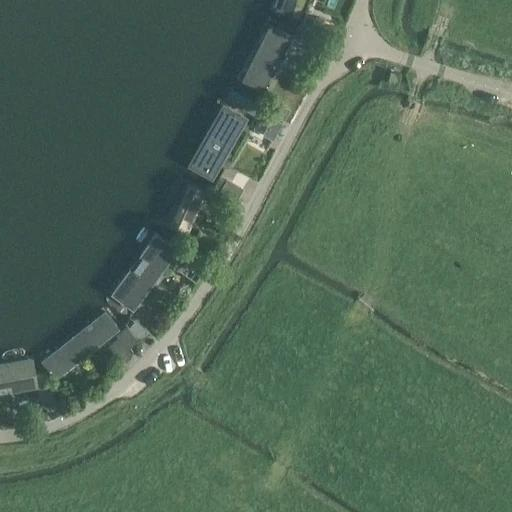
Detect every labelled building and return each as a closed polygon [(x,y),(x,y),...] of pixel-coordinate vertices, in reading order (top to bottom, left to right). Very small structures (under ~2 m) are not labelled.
[(279,0),(276,10),(302,20),(310,0),(279,0)] [(273,23),(243,82),(265,92),(294,33),(273,23)] [(314,45),(319,34),(304,26),(299,37),(314,45)] [(387,81),(396,84),(399,75),(390,72),(387,81)] [(223,100),(186,163),(210,177),(247,114),(223,100)] [(234,200),(242,187),(228,179),(221,192),(234,200)] [(186,181),(166,223),(188,234),(209,192),(186,181)] [(164,233),(111,304),(129,317),(182,246),(164,233)] [(106,311),(40,362),(55,381),(120,330),(106,311)] [(135,319),(130,326),(139,338),(147,334),(150,331),(135,319)] [(126,326),(116,335),(129,349),(138,341),(126,326)] [(33,358),(0,363),(0,394),(39,388),(33,358)] [(53,399),(50,387),(37,391),(41,403),(53,399)]
